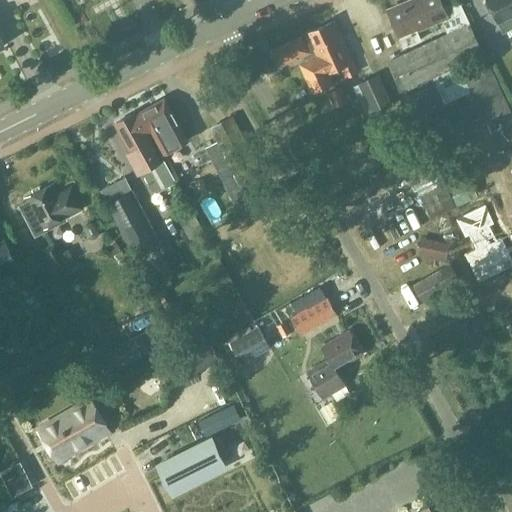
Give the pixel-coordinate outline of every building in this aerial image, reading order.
[(448,34),(389,61),(404,93),(434,79),(460,67),(486,55),(470,24),(460,3),(445,10),(440,0),(416,0),(418,4),(391,15),(405,48),(422,41),(418,32),(442,22),(448,34)] [(505,31),(511,27),(511,0),(488,0),(485,4),(490,14),(495,14),(505,31)] [(47,34),(60,28),(52,11),(39,17),(47,34)] [(316,50),(342,37),(335,22),(309,34),(302,37),(302,36),(271,51),(279,68),(310,53),(310,51),(316,48),(316,50)] [(354,62),(342,37),(316,50),(319,54),(323,52),(333,72),(354,62)] [(458,76),(466,94),(481,127),(511,113),(507,104),(488,62),(462,74),(458,76)] [(393,107),(379,75),(353,87),(368,119),(393,107)] [(351,103),(343,87),(328,94),(336,110),(351,103)] [(166,100),(136,116),(147,135),(160,128),(167,141),(183,132),(166,100)] [(147,135),(136,116),(135,114),(117,124),(133,152),(126,155),(138,177),(163,163),(147,135)] [(262,177),(234,118),(213,128),(219,142),(208,147),(236,205),(247,199),(241,187),(258,178),(262,177)] [(438,142),(455,133),(448,119),(431,128),(438,142)] [(429,147),(421,129),(391,142),(399,160),(429,147)] [(431,155),(406,169),(433,221),(457,208),(456,207),(457,206),(458,207),(479,196),(469,178),(448,189),(431,155)] [(53,184),(25,199),(41,231),(83,210),(71,187),(58,194),(53,184)] [(159,246),(162,244),(135,192),(108,206),(135,257),(136,257),(137,258),(135,259),(147,282),(171,269),(159,246)] [(479,284),(511,267),(511,259),(501,239),(497,241),(489,227),(492,225),(483,207),(456,221),(465,239),(469,237),(477,251),(466,257),(479,284)] [(0,279),(19,269),(4,241),(0,243),(0,279)] [(433,241),(430,257),(446,260),(449,244),(433,241)] [(62,242),(44,250),(54,274),(72,266),(62,242)] [(461,283),(451,266),(415,287),(425,304),(447,292),(451,298),(464,291),(460,284),(461,283)] [(293,317),(292,318),(302,335),(338,315),(328,298),(293,317)] [(132,340),(85,365),(96,385),(146,358),(145,356),(165,345),(146,310),(123,323),(132,340)] [(285,323),(277,327),(283,338),(291,333),(285,323)] [(260,329),(231,344),(241,364),(271,349),(260,329)] [(364,354),(351,331),(324,347),(331,359),(311,371),(326,397),(346,385),(337,370),(364,354)] [(0,346),(0,365),(5,374),(11,385),(32,373),(13,339),(0,346)] [(31,362),(36,371),(72,350),(68,341),(31,362)] [(212,346),(188,357),(187,363),(191,372),(197,374),(220,363),(212,346)] [(111,432),(91,398),(39,428),(59,462),(111,432)] [(200,422),(207,437),(225,428),(218,413),(200,422)] [(221,435),(162,465),(176,493),(225,468),(221,460),(232,455),(221,435)] [(256,511),(272,511),(278,510),(273,495),(253,501),(256,511)] [(447,511),(440,500),(420,511),(447,511)]
